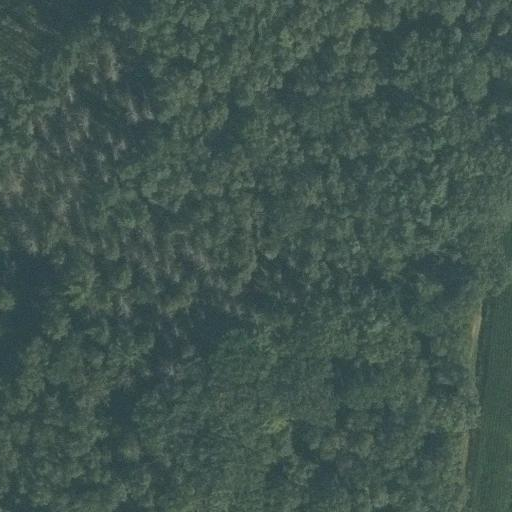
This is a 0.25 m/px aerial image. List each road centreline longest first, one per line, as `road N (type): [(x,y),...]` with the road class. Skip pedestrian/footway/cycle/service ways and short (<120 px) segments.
road 1 (track): [(458,511),(497,193)]
road 2 (track): [(0,388),(94,300)]
